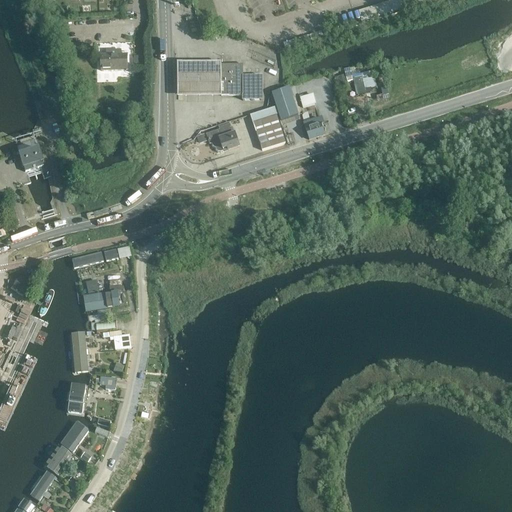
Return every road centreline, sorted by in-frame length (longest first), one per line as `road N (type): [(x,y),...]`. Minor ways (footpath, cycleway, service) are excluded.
road 1 (residential): [(76,511),(117,440),(129,399),(141,256),(229,212),(226,176)]
road 2 (unclassified): [(511,86),(226,176)]
road 3 (tertiary): [(0,248),(133,209),(165,173)]
road 4 (tertiary): [(164,0),(165,173)]
